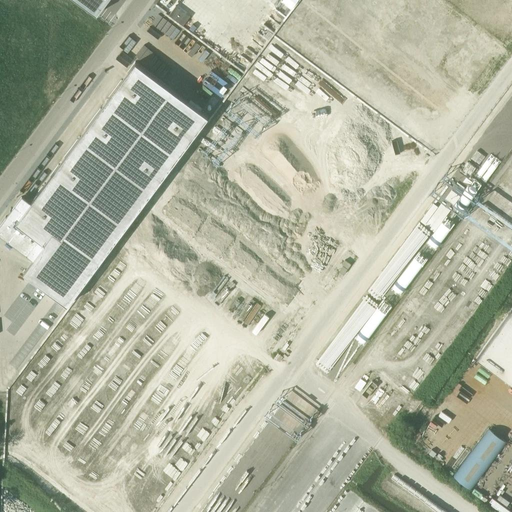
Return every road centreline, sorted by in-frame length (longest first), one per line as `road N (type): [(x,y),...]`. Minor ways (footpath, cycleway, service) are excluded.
road 1 (unclassified): [(141,0),(0,190)]
road 2 (unknown): [(291,369),(134,259)]
road 3 (unknown): [(250,166),(370,260)]
